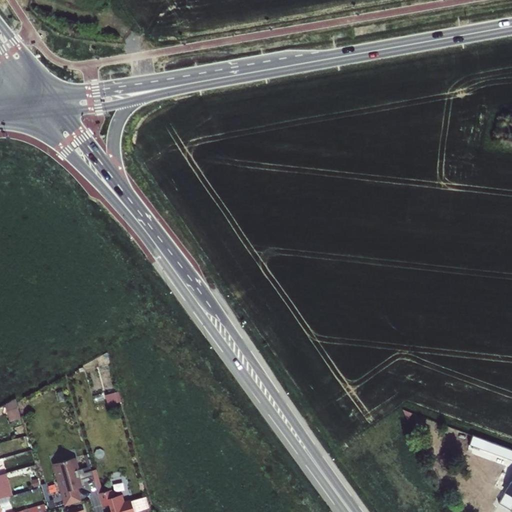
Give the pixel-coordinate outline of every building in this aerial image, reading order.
[(115,392),(106,395),(108,404),(118,402),(115,392)] [(3,404),(10,422),(22,418),(15,399),(3,404)] [(511,467),(511,456),(489,448),(485,457),(511,467)] [(77,457),(56,463),(61,479),(59,480),(66,506),(81,501),(80,496),(78,488),(86,486),(84,479),(95,476),(94,470),(86,472),(85,468),(80,469),(77,457)] [(7,474),(0,475),(0,498),(6,497),(1,481),(9,478),(7,474)] [(13,495),(9,478),(1,481),(6,497),(13,495)] [(135,511),(136,511),(133,501),(126,503),(124,494),(115,497),(114,496),(112,490),(100,493),(104,506),(112,504),(114,511),(135,511)] [(146,497),(133,501),(136,511),(150,508),(146,497)]
